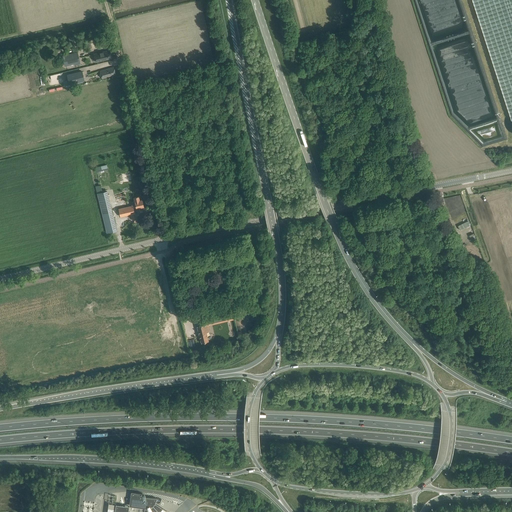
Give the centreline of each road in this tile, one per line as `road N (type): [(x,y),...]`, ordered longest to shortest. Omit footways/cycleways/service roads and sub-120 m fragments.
road 1 (tertiary): [(0,279),(511,171)]
road 2 (motorway): [(0,440),(112,430),(311,431),(511,452)]
road 3 (motorway): [(511,441),(310,419),(0,426)]
road 4 (primary): [(406,337),(367,290),(338,236),(256,0)]
road 5 (primary): [(228,0),(280,267),(280,329)]
road 6 (track): [(185,321),(105,0)]
road 7 (motorway): [(225,376),(0,409)]
road 8 (motorway): [(0,458),(66,456),(209,471)]
road 9 (primary): [(432,383),(352,365),(273,372)]
road 10 (primary): [(273,479),(318,490),(416,489)]
